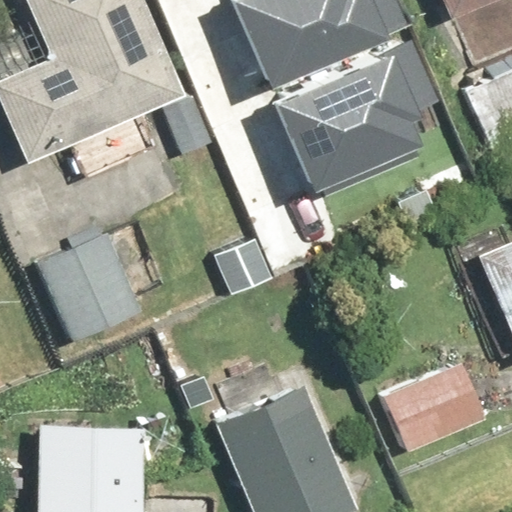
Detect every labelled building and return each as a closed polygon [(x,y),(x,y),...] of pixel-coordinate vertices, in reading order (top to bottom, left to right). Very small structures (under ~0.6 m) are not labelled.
[(136,0),(24,0),(48,55),(0,74),(0,105),(21,155),(174,91),(136,0)] [(222,0),(255,73),(401,8),(397,0),(222,0)] [(432,0),(441,20),(488,0),(432,0)] [(407,23),(261,87),(299,172),(309,168),(315,182),(410,140),(394,104),(436,86),(407,23)] [(511,64),(464,87),(501,163),(511,157),(511,64)] [(105,231),(33,261),(64,335),(135,305),(105,231)] [(511,235),(477,249),(511,338),(511,235)] [(378,392),(397,440),(475,409),(456,361),(378,392)] [(301,383),(217,420),(257,511),(336,511),(355,504),(301,383)] [(35,417),(30,511),(135,511),(139,422),(35,417)]
